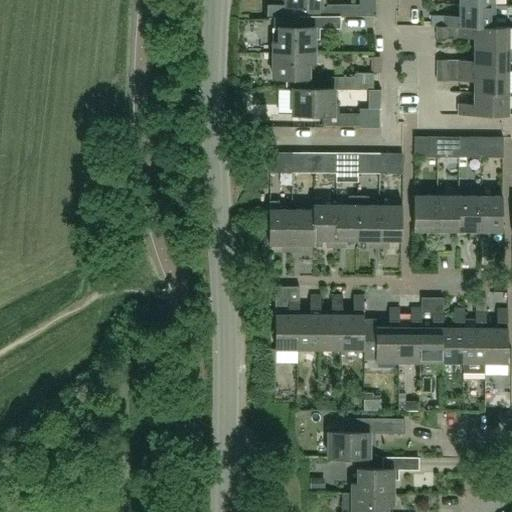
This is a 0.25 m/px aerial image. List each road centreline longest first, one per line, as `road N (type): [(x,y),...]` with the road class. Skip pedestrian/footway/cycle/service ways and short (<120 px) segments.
road 1 (unclassified): [(224,511),(217,0)]
road 2 (residential): [(272,142),(389,143),(387,38)]
road 3 (residential): [(511,122),(428,123),(426,38),(387,38)]
road 4 (track): [(166,269),(73,308),(0,355)]
